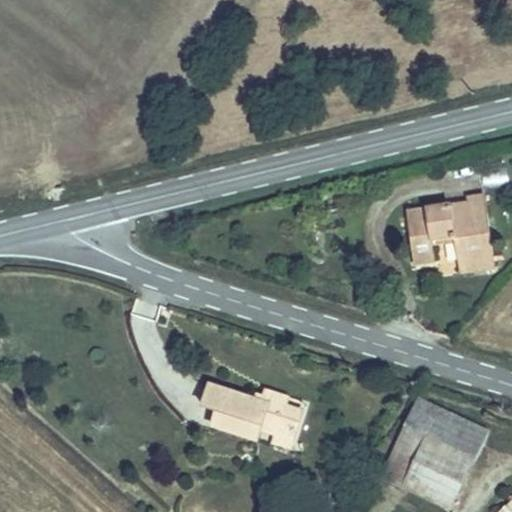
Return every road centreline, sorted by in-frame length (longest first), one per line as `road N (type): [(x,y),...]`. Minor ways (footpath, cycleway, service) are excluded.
road 1 (tertiary): [(511,385),(146,271),(90,246),(68,219)]
road 2 (secondary): [(68,219),(511,111)]
